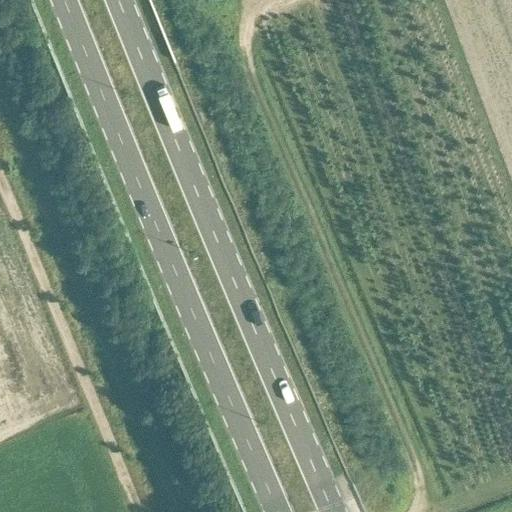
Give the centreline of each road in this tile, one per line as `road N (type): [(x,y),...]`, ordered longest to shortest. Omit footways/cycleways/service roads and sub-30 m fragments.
road 1 (track): [(286,0),(246,14),(246,71),(420,473),(416,511)]
road 2 (primary): [(333,511),(117,0)]
road 3 (primary): [(62,0),(278,511)]
road 4 (track): [(138,511),(0,180)]
